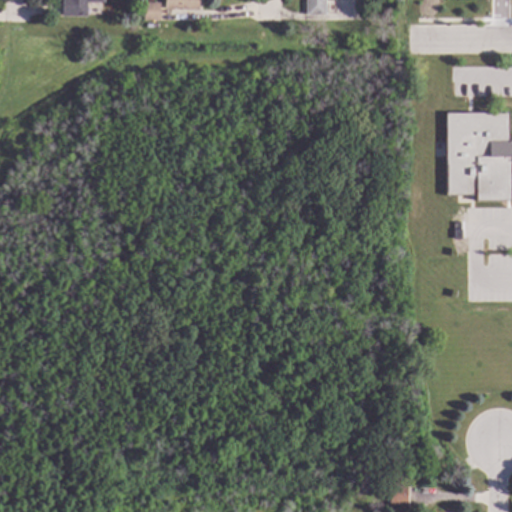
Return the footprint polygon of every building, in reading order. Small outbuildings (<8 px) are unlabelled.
[(102,0),(102,4),(86,3),(86,17),(60,17),(60,0),(102,0)] [(197,0),(197,9),(163,9),(163,0),(197,0)] [(324,0),(324,14),(303,13),(303,0),(324,0)] [(158,3),(158,21),(142,20),(142,3),(158,3)] [(507,142),(511,142),(511,158),(509,158),(509,201),(475,201),(475,196),(445,196),(444,114),(507,114),(507,142)] [(406,487),(405,505),(388,505),(388,487),(406,487)]
